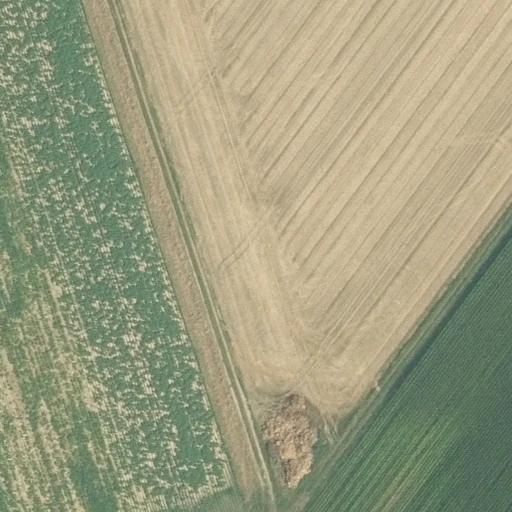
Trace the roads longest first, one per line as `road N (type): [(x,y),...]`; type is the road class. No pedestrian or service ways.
road 1 (track): [(111,0),(272,511)]
road 2 (track): [(511,240),(290,511)]
